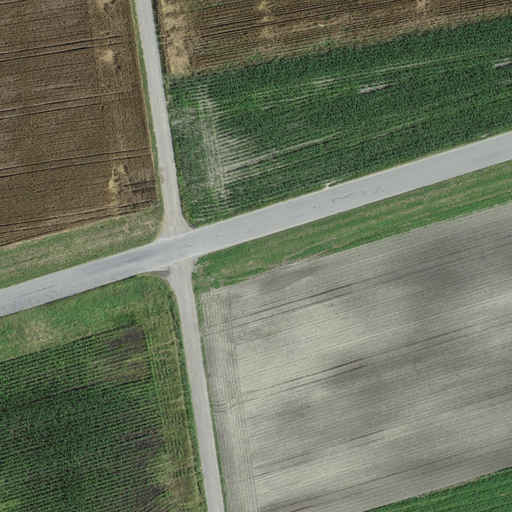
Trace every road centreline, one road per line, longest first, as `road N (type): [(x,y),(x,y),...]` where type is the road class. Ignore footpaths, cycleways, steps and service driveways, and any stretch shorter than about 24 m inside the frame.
road 1 (unclassified): [(0,301),(511,145)]
road 2 (track): [(143,0),(215,511)]
